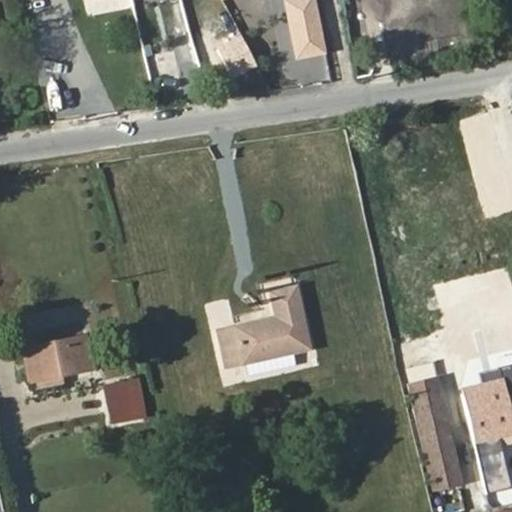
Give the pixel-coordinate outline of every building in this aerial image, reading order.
[(315,0),(283,0),(296,60),(327,54),(315,0)] [(130,10),(85,23),(108,101),(135,93),(131,80),(149,75),(130,10)] [(246,363),(290,352),(308,348),(294,289),(270,294),(275,318),(218,331),(226,367),(246,363)] [(23,348),(33,394),(61,389),(59,375),(90,369),(84,337),(23,348)] [(421,353),(402,351),(400,365),(419,367),(421,353)] [(292,365),(290,352),(246,363),(248,374),(292,365)] [(460,389),(474,442),(511,432),(511,363),(497,367),(499,378),(478,384),(460,389)] [(497,367),(475,372),(478,384),(499,378),(497,367)] [(221,368),(221,383),(240,383),(240,368),(221,368)] [(139,417),(145,416),(138,380),(131,381),(139,417)] [(105,387),(112,421),(139,417),(131,381),(105,387)] [(410,396),(427,468),(452,462),(434,390),(410,396)]
